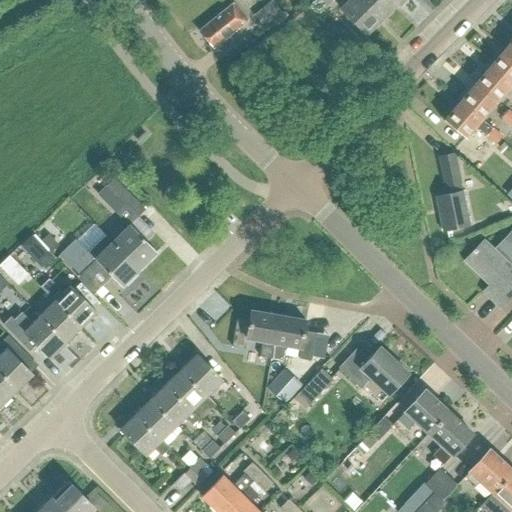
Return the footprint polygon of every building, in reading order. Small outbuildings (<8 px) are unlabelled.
[(271,0),(253,15),(263,27),(281,12),(271,0)] [(316,0),(325,8),(333,0),(332,0),(316,0)] [(366,34),(381,18),(363,0),(346,0),(340,7),(366,34)] [(363,0),(381,18),(396,4),(392,0),(363,0)] [(198,29),(213,46),(247,19),(233,1),(198,29)] [(488,65),(510,83),(511,81),(511,53),(504,46),(488,65)] [(473,83),(495,102),(510,83),(488,65),(473,83)] [(495,102),(473,83),(457,101),(479,120),(480,118),(495,102)] [(474,126),(486,136),(495,144),(502,136),(493,128),(480,118),(479,120),(457,101),(441,119),(463,138),(474,126)] [(511,123),(511,112),(508,109),(501,118),(511,126),(511,123)] [(462,191),(461,191),(453,154),(438,157),(444,186),(448,185),(449,194),(434,197),(442,230),(470,224),(462,191)] [(126,180),(146,197),(152,190),(132,173),(126,180)] [(113,177),(105,186),(136,217),(145,209),(113,177)] [(129,224),(111,241),(138,269),(156,251),(129,224)] [(511,231),(493,250),(482,239),(462,259),(488,284),(482,291),(499,308),(511,294),(511,231)] [(121,286),(138,269),(111,241),(105,234),(87,251),(75,238),(59,254),(78,274),(94,259),(121,286)] [(20,245),(40,268),(52,257),(31,235),(20,245)] [(20,267),(10,277),(17,284),(27,274),(20,267)] [(54,301),(80,327),(95,312),(69,285),(63,292),(49,278),(40,287),(54,301)] [(54,301),(39,316),(65,342),(80,327),(54,301)] [(266,378),(269,357),(271,357),(271,358),(278,315),(251,310),(250,321),(237,319),(232,346),(245,348),(246,338),(262,341),(256,376),(266,378)] [(36,344),(49,358),(65,342),(39,316),(32,322),(22,312),(14,319),(11,316),(3,324),(30,350),(36,344)] [(282,360),(285,345),(301,348),(299,358),(311,361),(316,333),(304,330),(306,320),(278,315),(271,358),(282,360)] [(0,372),(17,390),(32,375),(17,360),(25,352),(8,335),(0,342),(6,348),(0,354),(0,372)] [(387,395),(387,394),(407,374),(379,347),(368,358),(356,347),(338,367),(361,388),(364,385),(382,401),(387,395)] [(197,352),(181,368),(207,394),(222,379),(197,352)] [(181,368),(166,383),(191,409),(207,394),(181,368)] [(284,368),(266,388),(284,404),(301,384),(284,368)] [(321,368),(290,403),(301,413),(333,379),(321,368)] [(0,372),(0,402),(2,405),(17,390),(0,372)] [(200,417),(191,409),(166,383),(150,398),(176,424),(184,416),(193,424),(200,417)] [(408,429),(414,421),(427,433),(447,411),(425,390),(404,412),(398,420),(408,429)] [(150,398),(135,413),(161,439),(176,424),(150,398)] [(243,411),(232,421),(240,428),(250,418),(243,411)] [(451,456),(471,434),(447,411),(427,433),(441,446),(432,455),(443,464),(451,456)] [(169,448),(161,439),(135,413),(120,428),(145,455),(153,447),(162,455),(169,448)] [(377,441),(392,425),(383,416),(368,432),(369,434),(345,460),(353,467),(377,441)] [(217,436),(224,443),(235,433),(228,425),(217,436)] [(202,450),(209,458),(219,448),(212,441),(202,450)] [(479,482),(491,493),(511,471),(488,450),(468,472),(469,472),(465,476),(475,486),(479,482)] [(189,468),(196,475),(202,481),(212,471),(200,458),(189,468)] [(201,496),(217,511),(228,511),(266,476),(252,462),(243,471),(245,473),(232,486),(221,476),(201,496)] [(321,467),(305,482),(314,492),(330,477),(321,467)] [(397,511),(413,511),(447,476),(439,468),(425,483),(424,482),(397,511)] [(511,511),(511,471),(491,493),(480,505),(487,511),(511,511)] [(202,481),(196,475),(191,481),(184,473),(174,483),(181,490),(190,481),(196,487),(202,481)] [(257,511),(249,503),(259,494),(262,494),(273,482),(266,476),(228,511),(257,511)] [(413,511),(436,511),(445,503),(442,500),(456,484),(447,476),(413,511)] [(67,480),(51,495),(67,511),(87,511),(93,506),(67,480)] [(304,511),(326,511),(328,510),(309,489),(295,502),(304,511)] [(67,511),(51,495),(36,510),(38,511),(67,511)] [(280,508),(284,511),(296,511),(300,509),(289,499),(280,508)]
